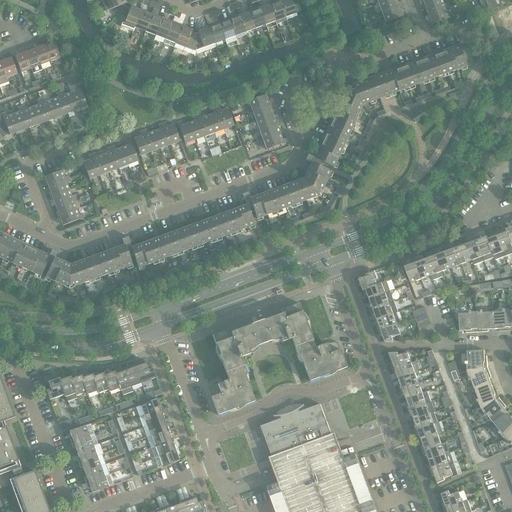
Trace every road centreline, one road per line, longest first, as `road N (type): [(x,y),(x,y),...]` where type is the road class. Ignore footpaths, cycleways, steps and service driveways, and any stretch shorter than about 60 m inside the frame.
road 1 (residential): [(41,233),(77,246),(288,168),(301,149)]
road 2 (tertiary): [(511,56),(413,200),(325,250)]
road 3 (tertiary): [(330,265),(386,238),(447,187),(511,80)]
road 4 (tertiary): [(325,250),(155,311)]
road 5 (unclassified): [(205,434),(264,412),(282,392),(311,392),(369,372)]
road 6 (tertiary): [(161,327),(330,265)]
road 7 (residential): [(68,511),(11,358),(0,358)]
road 8 (tertiary): [(0,341),(87,349),(161,327)]
road 9 (tertiary): [(155,311),(78,331),(0,324)]
road 10 (unclassified): [(421,511),(369,372)]
road 11 (residential): [(95,509),(216,466)]
road 12 (residential): [(41,233),(46,220),(24,164),(72,146)]
